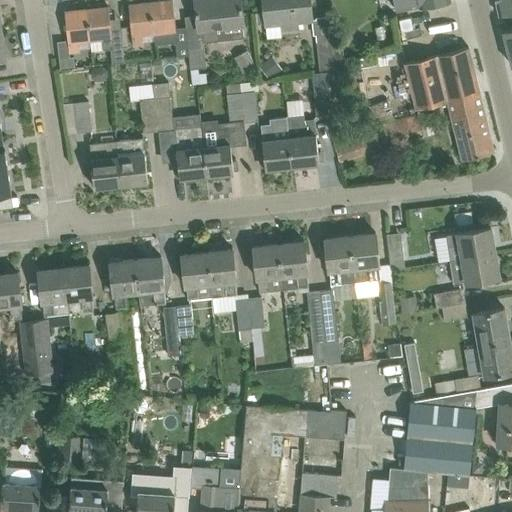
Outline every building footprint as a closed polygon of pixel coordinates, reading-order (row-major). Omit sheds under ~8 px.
[(186,26),(176,27),(173,0),(162,0),(151,1),(154,32),(155,43),(167,42),(176,41),(177,56),(190,54),(188,38),(186,26)] [(198,28),(244,23),(241,0),(195,0),(197,15),(198,28)] [(299,22),(313,21),(313,19),(310,0),(263,0),(266,26),(281,24),(281,31),(300,29),(299,22)] [(511,11),(511,0),(496,0),(500,14),(511,11)] [(154,32),(151,1),(129,4),(134,45),(144,44),(142,33),(154,32)] [(109,6),(88,8),(91,39),(103,38),(104,48),(114,47),(109,6)] [(91,39),(88,8),(66,10),(70,52),(80,51),(79,40),(91,39)] [(188,38),(190,54),(191,68),(207,66),(203,36),(188,38)] [(342,39),(333,40),(337,72),(328,73),(331,107),(347,106),(342,39)] [(332,40),(317,42),(319,71),(328,70),(328,73),(337,72),(333,40),(332,40)] [(417,108),(448,100),(480,92),(469,46),(406,62),(417,108)] [(235,56),(245,74),(258,68),(248,49),(235,56)] [(353,59),(355,67),(377,63),(376,55),(353,59)] [(61,67),(75,65),(74,56),(60,57),(61,67)] [(270,78),(280,70),(270,57),(260,65),(270,78)] [(331,107),(328,73),(328,70),(319,71),(311,72),(315,115),(331,114),(331,107)] [(367,105),(361,70),(352,71),(358,106),(367,105)] [(259,90),(258,80),(241,82),(245,122),(259,121),(256,91),(259,90)] [(245,122),(241,82),(226,84),(230,124),(245,122)] [(463,159),(494,150),(480,92),(448,100),(463,159)] [(155,97),(160,130),(174,129),(170,96),(155,97)] [(143,132),(160,130),(155,97),(139,99),(143,132)] [(89,100),(75,102),(78,132),(92,130),(89,100)] [(382,122),(384,128),(342,141),(347,159),(422,135),(415,112),(382,122)] [(303,114),(288,116),(293,165),(320,163),(314,118),(304,119),(303,114)] [(293,165),(288,116),(270,118),(270,123),(262,124),(264,138),(263,139),(266,168),(293,165)] [(205,145),(204,145),(202,124),(175,127),(181,178),(209,175),(205,145)] [(209,175),(234,172),(234,170),(229,127),(219,128),(221,143),(205,145),(209,175)] [(117,139),(122,184),(149,181),(144,137),(117,139)] [(122,184),(117,139),(90,142),(95,187),(122,184)] [(0,149),(0,171),(8,171),(5,148),(0,149)] [(0,194),(12,193),(8,171),(0,171),(0,194)] [(460,244),(462,256),(495,251),(491,226),(447,234),(448,246),(460,244)] [(351,235),(356,280),(380,278),(379,263),(380,263),(377,232),(351,235)] [(401,232),(388,233),(391,269),(405,267),(401,232)] [(351,235),(325,237),(329,269),(330,269),(332,283),(356,280),(351,235)] [(279,243),(284,288),(309,286),(307,271),(308,271),(305,240),(279,243)] [(279,243),(254,245),(257,277),(259,277),(260,291),(284,288),(279,243)] [(233,248),(208,250),(213,296),(228,295),(237,294),(235,280),(237,279),(233,248)] [(213,296),(208,250),(182,253),(186,284),(188,284),(190,299),(199,298),(213,296)] [(462,256),(451,258),(455,284),(500,276),(495,251),(462,256)] [(162,255),(136,258),(142,304),(166,301),(164,287),(165,286),(162,255)] [(125,292),(139,290),(140,304),(142,304),(136,258),(111,261),(114,292),(116,292),(118,307),(126,306),(125,292)] [(90,263),(65,266),(68,298),(83,296),(85,310),(95,309),(93,295),(94,295),(90,263)] [(56,313),(56,314),(70,312),(68,298),(65,266),(39,269),(43,301),(44,301),(46,315),(56,313)] [(18,271),(0,273),(0,304),(12,303),(13,318),(22,317),(20,303),(22,303),(18,271)] [(395,318),(391,281),(378,283),(382,319),(395,318)] [(435,306),(466,301),(463,287),(433,293),(435,306)] [(339,340),(335,300),(333,288),(320,289),(326,341),(328,341),(339,340)] [(320,289),(307,291),(314,355),(291,357),(292,367),(330,364),(328,341),(326,341),(320,289)] [(261,296),(249,296),(253,340),(256,371),(265,370),(261,326),(265,326),(263,295),(261,296)] [(401,297),(403,312),(418,310),(416,295),(401,297)] [(240,341),(253,340),(249,296),(236,298),(238,329),(239,329),(240,341)] [(466,301),(435,306),(436,308),(442,307),(444,319),(468,315),(466,301)] [(190,304),(177,305),(181,335),(194,333),(191,304),(190,304)] [(163,306),(166,336),(181,335),(177,305),(163,306)] [(510,339),(505,307),(474,312),(479,344),(510,339)] [(123,341),(120,312),(106,313),(109,343),(123,341)] [(51,380),(50,372),(54,372),(48,319),(46,319),(34,320),(42,382),(51,380)] [(42,382),(34,320),(20,322),(27,375),(33,374),(33,382),(42,382)] [(511,370),(511,347),(510,339),(479,344),(484,375),(511,370)] [(415,341),(405,343),(409,367),(419,365),(415,341)] [(389,344),(390,356),(403,355),(401,342),(389,344)] [(424,390),(419,365),(409,367),(414,392),(424,390)] [(434,382),(437,395),(481,388),(479,374),(459,377),(434,382)] [(402,467),(402,469),(417,470),(470,475),(476,406),(500,404),(496,442),(508,443),(511,443),(511,382),(481,388),(437,395),(412,399),(402,467)] [(277,511),(281,454),(272,453),(274,432),(306,435),(307,435),(309,408),(248,403),(241,487),(239,508),(277,511)] [(347,409),(334,408),(331,437),(345,438),(347,409)] [(78,458),(79,436),(62,434),(61,457),(63,457),(74,458),(78,458)] [(91,446),(90,459),(107,460),(108,447),(91,446)] [(183,450),(182,463),(193,464),(194,451),(183,450)] [(483,472),(483,467),(479,462),(472,461),(472,472),(483,472)] [(6,465),(4,486),(3,506),(40,509),(42,483),(31,482),(32,467),(6,465)] [(201,511),(239,511),(239,508),(241,487),(222,484),(224,467),(193,465),(191,487),(204,488),(202,509),(201,509),(201,511)] [(427,511),(427,499),(429,499),(429,491),(418,491),(417,470),(402,469),(402,467),(390,466),(389,478),(388,500),(385,500),(385,511),(427,511)] [(303,471),(299,511),(329,511),(330,495),(337,496),(339,474),(303,471)] [(72,484),(71,491),(70,511),(89,511),(106,511),(108,493),(109,488),(72,484)] [(139,490),(138,495),(137,511),(174,511),(175,498),(176,493),(139,490)]
